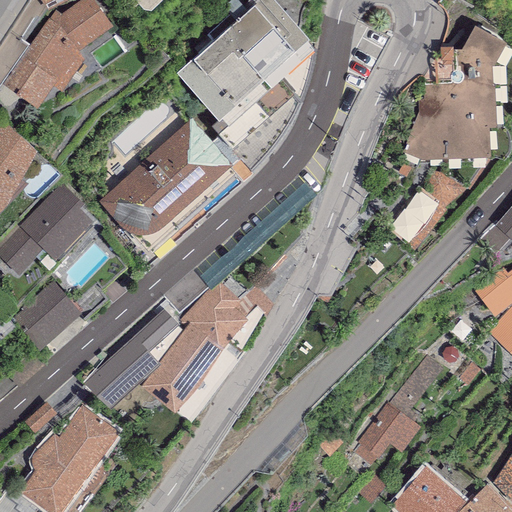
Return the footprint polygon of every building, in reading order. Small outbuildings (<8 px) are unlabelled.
[(40,0),(47,11),(67,0),(40,0)] [(62,26),(77,52),(112,27),(93,0),(79,0),(52,21),(62,26)] [(176,73),(218,119),(308,38),(274,0),(257,0),(252,5),(254,7),(194,61),(191,59),(176,73)] [(52,21),(49,19),(2,83),(36,108),(53,86),(61,92),(82,60),(77,52),(62,26),(52,21)] [(491,66),(505,43),(474,25),(459,51),(454,51),(456,72),(453,72),(450,75),(449,79),(449,84),(425,85),(423,100),(419,100),(405,161),(490,157),(489,127),(496,128),(495,84),(492,84),(491,66)] [(231,164),(191,119),(98,200),(118,224),(122,229),(128,233),(135,234),(141,235),(148,234),(155,232),(159,229),(231,164)] [(0,127),(0,212),(25,184),(21,180),(36,152),(4,122),(0,127)] [(83,205),(61,183),(0,246),(0,266),(14,280),(43,250),(54,261),(93,221),(80,208),(83,205)] [(511,240),(511,206),(496,225),(511,240)] [(503,268),(474,291),(494,316),(511,302),(511,268),(507,272),(503,268)] [(52,280),(8,319),(37,352),(81,314),(52,280)] [(240,300),(219,283),(211,291),(209,289),(179,321),(186,328),(160,364),(161,366),(151,374),(160,379),(149,395),(175,413),(194,393),(207,374),(224,350),(248,320),(246,319),(235,308),(240,300)] [(257,285),(240,300),(235,308),(246,319),(255,311),(263,317),(273,305),(257,285)] [(511,304),(486,328),(511,353),(511,304)] [(85,380),(111,411),(151,374),(161,366),(160,364),(152,355),(181,325),(165,306),(133,335),(85,380)] [(389,404),(404,416),(442,368),(427,355),(389,404)] [(39,434),(61,416),(50,403),(29,422),(39,434)] [(389,404),(387,403),(357,442),(361,445),(355,452),(370,466),(377,457),(378,458),(390,444),(401,453),(419,428),(404,416),(389,404)] [(118,433),(82,407),(57,438),(53,435),(36,453),(32,458),(31,461),(33,467),(34,472),(20,492),(46,511),(62,511),(75,495),(81,495),(88,493),(93,489),(98,484),(101,479),(103,473),(103,467),(100,460),(118,433)] [(511,453),(492,484),(511,501),(511,453)] [(457,511),(467,503),(426,466),(393,505),(395,507),(391,511),(457,511)] [(386,485),(373,474),(357,493),(370,504),(386,485)] [(511,511),(511,505),(509,502),(507,504),(487,484),(467,503),(457,511),(511,511)]
